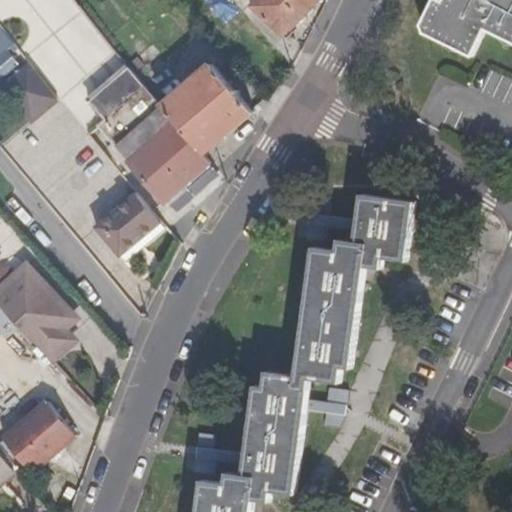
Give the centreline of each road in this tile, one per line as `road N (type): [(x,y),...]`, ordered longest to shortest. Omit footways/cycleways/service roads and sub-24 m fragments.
road 1 (residential): [(105,511),(196,281),(309,102)]
road 2 (residential): [(394,511),(511,264)]
road 3 (unknown): [(161,363),(0,153)]
road 4 (residential): [(511,211),(309,102)]
